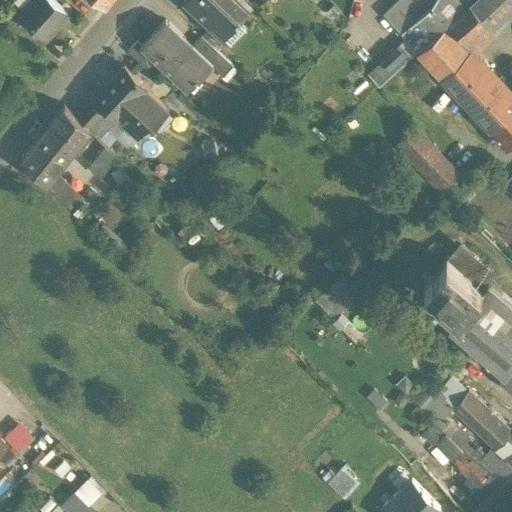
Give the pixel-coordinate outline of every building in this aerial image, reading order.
[(68,20),(45,0),(35,0),(18,20),(33,33),(46,44),(68,20)] [(87,0),(105,13),(115,0),(87,0)] [(227,0),(198,0),(187,12),(223,46),(239,31),(242,29),(241,28),(248,20),(227,0)] [(429,13),(432,9),(438,0),(402,0),(383,18),(402,37),(429,13)] [(470,9),(462,0),(446,0),(453,7),(442,19),(432,9),(429,13),(445,31),(448,29),(470,9)] [(446,0),(438,0),(432,9),(442,19),(453,7),(446,0)] [(470,9),(448,29),(469,54),(511,14),(511,0),(503,0),(498,5),(480,21),(470,9)] [(445,31),(429,13),(402,37),(406,44),(418,57),(445,31)] [(192,53),(165,28),(142,53),(141,54),(154,67),(182,93),(192,82),(198,87),(199,86),(198,85),(210,71),(192,53)] [(511,101),(469,54),(448,29),(418,57),(427,67),(442,83),(506,151),(511,145),(511,101)] [(33,33),(23,44),(36,56),(46,44),(33,33)] [(232,73),(201,43),(192,53),(210,71),(223,83),(232,73)] [(381,91),(418,57),(406,44),(369,78),(381,91)] [(142,53),(137,48),(127,58),(145,76),(154,67),(141,54),(142,53)] [(433,91),(442,83),(427,67),(419,75),(433,91)] [(146,92),(124,72),(103,92),(106,95),(96,107),(115,125),(117,123),(136,142),(164,113),(145,94),(146,92)] [(115,125),(96,107),(79,125),(88,134),(98,143),(115,125)] [(64,112),(35,147),(61,170),(83,141),(88,134),(79,125),(64,112)] [(416,128),(395,149),(449,209),(470,188),(416,128)] [(98,143),(88,134),(83,141),(84,149),(90,154),(98,143)] [(98,143),(90,154),(109,172),(117,161),(98,143)] [(61,170),(35,147),(21,165),(45,190),(54,177),(61,170)] [(54,177),(45,190),(55,200),(66,187),(54,177)] [(423,283),(459,314),(482,288),(445,257),(423,283)] [(362,294),(341,276),(316,303),(335,321),(362,294)] [(505,379),(511,369),(511,303),(487,281),(482,288),(459,314),(447,329),(505,379)] [(511,369),(505,379),(500,387),(511,395),(511,369)] [(467,396),(451,381),(421,415),(437,429),(453,412),(467,396)] [(467,396),(453,412),(460,419),(476,402),(469,395),(467,396)] [(511,438),(511,434),(476,402),(460,419),(497,455),(511,438)] [(464,457),(446,438),(436,448),(462,474),(463,473),(472,463),(465,457),(464,457)] [(511,438),(497,455),(511,467),(511,438)] [(480,460),(474,465),(482,472),(487,467),(480,460)] [(472,463),(463,473),(472,482),(482,473),(482,472),(474,465),(472,463)] [(472,482),(462,491),(467,497),(453,509),(456,511),(483,511),(502,494),(483,472),(482,473),(472,482)] [(58,504),(66,511),(97,511),(89,504),(101,492),(87,476),(58,504)] [(509,485),(500,476),(493,484),(503,493),(509,485)] [(387,511),(436,511),(440,509),(412,480),(383,507),(387,511)]
